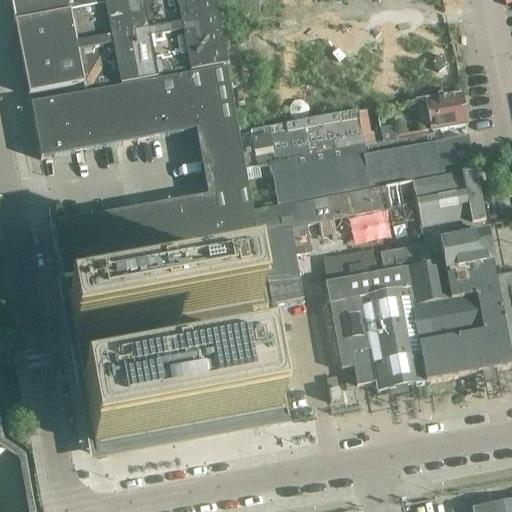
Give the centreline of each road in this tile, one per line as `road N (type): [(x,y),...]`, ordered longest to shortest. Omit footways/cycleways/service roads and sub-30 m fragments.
road 1 (unclassified): [(85,506),(142,503),(511,433)]
road 2 (unclassified): [(85,506),(63,486),(53,455),(0,131)]
